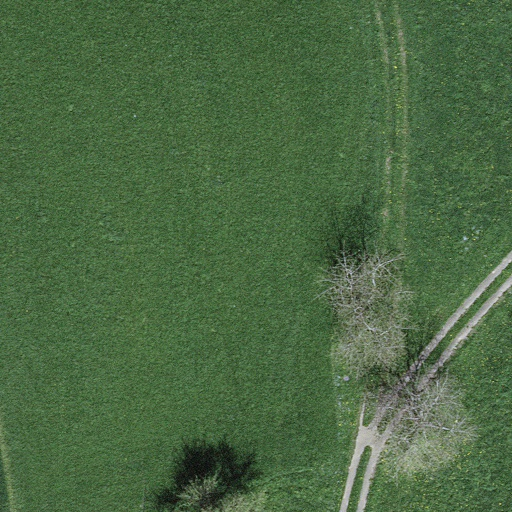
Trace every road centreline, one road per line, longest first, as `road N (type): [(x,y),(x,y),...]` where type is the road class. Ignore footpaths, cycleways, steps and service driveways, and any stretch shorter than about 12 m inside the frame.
road 1 (track): [(371,461),(403,223),(398,42),(387,0)]
road 2 (track): [(356,511),(371,461),(426,355),(511,273)]
